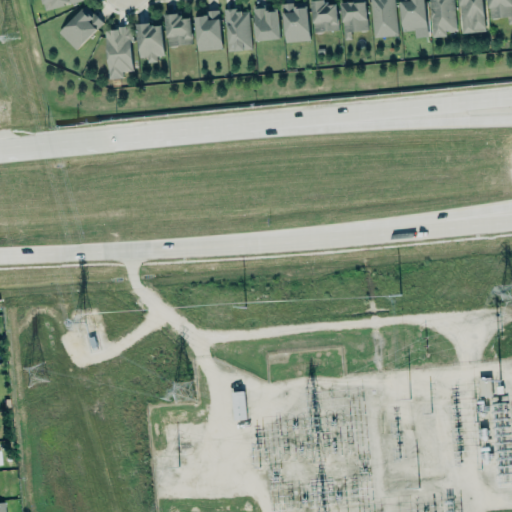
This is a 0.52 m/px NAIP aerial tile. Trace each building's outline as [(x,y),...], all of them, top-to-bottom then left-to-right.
[(80,0),(41,0),(44,10),(80,0)] [(325,0),(311,1),(314,32),(315,32),(317,34),(321,34),(322,32),(339,30),(337,5),(329,5),(329,2),(325,3),(325,0)] [(370,0),(374,37),(398,35),(394,0),(370,0)] [(399,0),(403,31),(427,29),(425,0),(399,0)] [(428,0),(453,0),(456,28),(453,31),(449,32),(447,30),(445,30),(446,36),(432,37),(428,0)] [(485,31),(482,0),(458,0),(462,33),(485,31)] [(487,0),(511,0),(511,23),(508,24),(507,17),(496,18),(492,19),(491,18),(489,18),(487,0)] [(366,30),(365,1),(341,2),(342,31),(366,30)] [(308,40),(306,2),(282,3),(284,41),(308,40)] [(58,32),(75,49),(102,22),(85,5),(58,32)] [(278,10),(265,11),(265,5),(253,5),(254,40),(279,39),(278,10)] [(251,49),(249,9),(224,10),(226,50),(251,49)] [(195,17),(198,51),(222,49),(220,20),(219,19),(218,10),(213,12),(208,11),(208,16),(195,17)] [(165,15),(168,46),(169,46),(171,48),(175,48),(176,46),(180,46),(192,44),(192,39),(193,38),(190,19),(186,20),(183,20),(182,16),(179,16),(178,14),(172,16),(165,15)] [(135,22),(139,57),(146,57),(146,62),(156,61),(156,55),(163,54),(160,25),(154,26),(154,24),(150,25),(150,21),(135,22)] [(132,70),(130,25),(113,26),(113,29),(104,29),(107,78),(122,78),(122,71),(132,70)] [(478,378),(479,396),(491,396),(490,377),(478,378)] [(232,419),(245,419),(244,391),(231,391),(232,419)]
